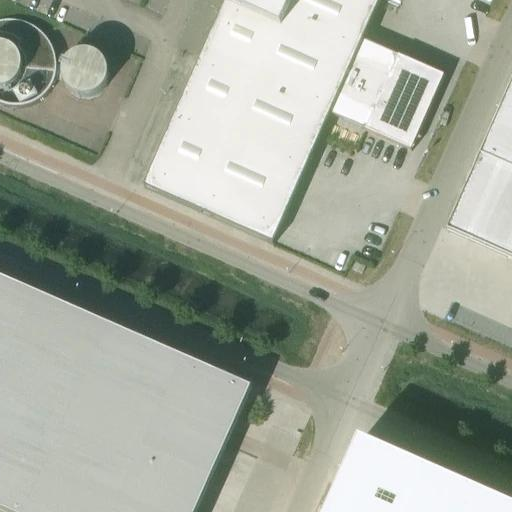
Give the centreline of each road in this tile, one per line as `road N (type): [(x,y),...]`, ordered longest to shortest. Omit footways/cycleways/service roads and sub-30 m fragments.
road 1 (unclassified): [(381,324),(0,156)]
road 2 (unclassified): [(0,246),(349,399)]
road 3 (unclassified): [(511,35),(381,324)]
road 4 (unclassified): [(349,399),(511,473)]
road 5 (unclassified): [(511,382),(381,324)]
road 6 (unclassified): [(349,399),(298,511)]
